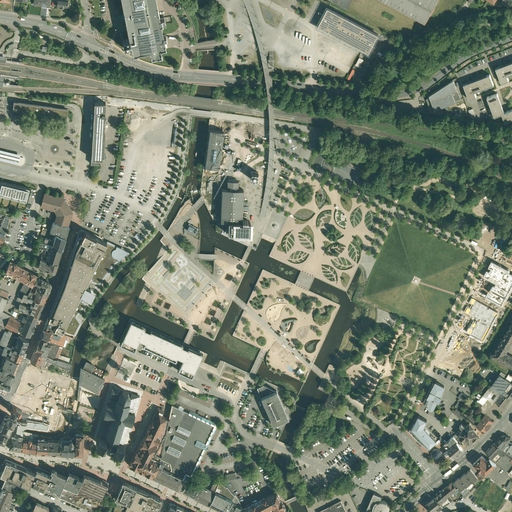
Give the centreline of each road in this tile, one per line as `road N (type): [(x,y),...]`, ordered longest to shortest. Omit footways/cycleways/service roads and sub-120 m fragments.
road 1 (secondary): [(511,37),(395,96),(167,74),(86,44)]
road 2 (residential): [(89,97),(80,186),(0,167)]
road 3 (residential): [(437,481),(395,428),(428,370)]
